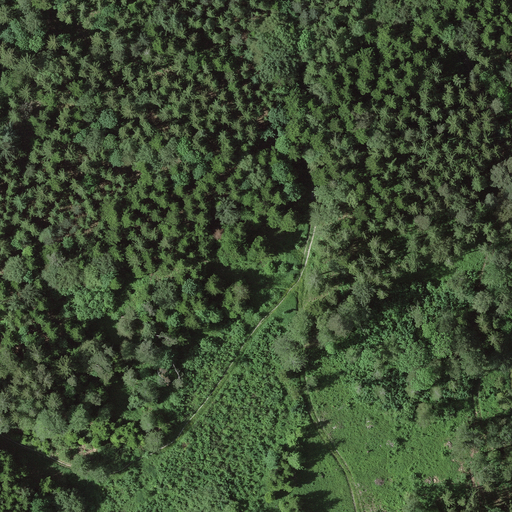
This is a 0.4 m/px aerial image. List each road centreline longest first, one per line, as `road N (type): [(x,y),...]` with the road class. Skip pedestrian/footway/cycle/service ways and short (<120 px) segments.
road 1 (track): [(0,431),(89,471),(123,469),(169,446),(301,275),(313,236),(313,137),(293,0)]
road 2 (track): [(444,0),(493,116),(511,196)]
